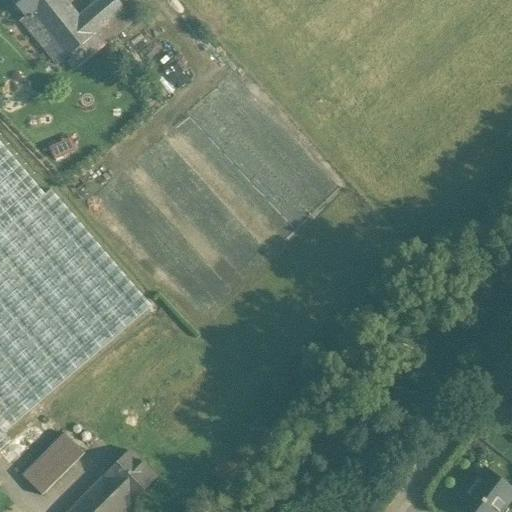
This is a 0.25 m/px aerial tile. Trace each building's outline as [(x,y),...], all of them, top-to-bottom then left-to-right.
[(10,0),(25,17),(26,19),(49,0),(10,0)] [(65,0),(49,0),(26,19),(25,17),(20,21),(38,43),(47,34),(66,58),(68,57),(77,68),(111,39),(102,28),(124,9),(116,0),(97,0),(79,16),(65,0)] [(116,0),(124,9),(135,0),(116,0)] [(124,9),(102,28),(111,39),(133,20),(124,9)] [(66,58),(47,34),(38,43),(57,66),(66,58)] [(52,158),(75,150),(70,136),(47,145),(52,158)] [(0,233),(46,194),(0,140),(0,233)] [(46,194),(0,233),(0,428),(4,434),(151,308),(50,190),(46,194)] [(35,424),(0,453),(9,465),(44,435),(35,424)] [(0,428),(0,451),(11,441),(4,434),(0,428)] [(65,434),(23,477),(42,496),(85,454),(65,434)] [(129,451),(104,476),(131,503),(132,504),(157,479),(129,451)] [(499,511),(511,496),(511,490),(486,471),(461,504),(471,511),(499,511)] [(105,476),(68,511),(129,511),(132,509),(128,506),(131,503),(105,476)]
